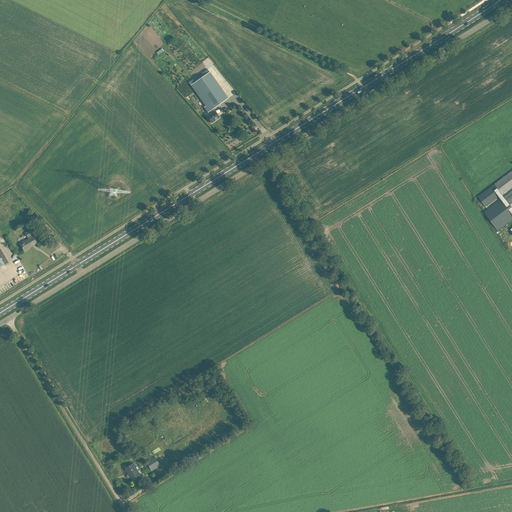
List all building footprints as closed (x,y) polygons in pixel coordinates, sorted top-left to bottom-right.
[(208,69),(189,82),(206,106),(204,107),(208,113),(211,110),(213,109),(228,98),(208,69)] [(219,118),(213,109),(211,110),(212,113),(207,116),(211,123),(219,118)] [(511,170),(478,196),(486,207),(511,188),(511,191),(484,212),(498,231),(511,219),(511,170)] [(36,215),(26,222),(28,225),(38,218),(36,215)] [(33,234),(31,230),(25,233),(29,239),(25,242),(24,241),(20,244),(25,251),(29,248),(34,244),(34,245),(37,243),(31,235),(33,234)] [(0,267),(4,265),(5,265),(9,263),(0,249),(0,267)] [(210,386),(215,393),(222,387),(216,380),(210,386)] [(206,391),(201,385),(195,390),(200,396),(206,391)] [(148,458),(155,471),(170,462),(163,449),(148,458)] [(125,469),(126,468),(130,475),(129,475),(133,482),(141,477),(133,464),(129,466),(125,469)]
